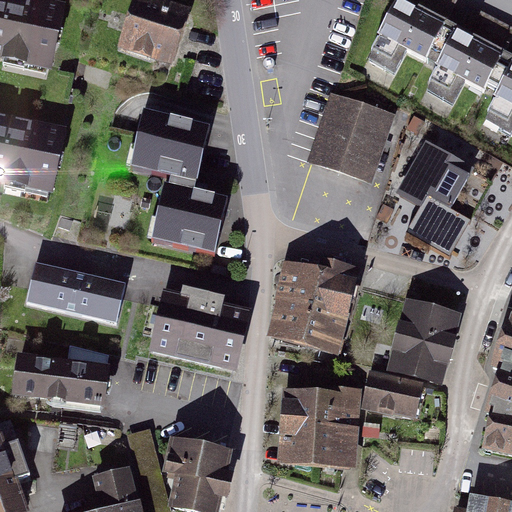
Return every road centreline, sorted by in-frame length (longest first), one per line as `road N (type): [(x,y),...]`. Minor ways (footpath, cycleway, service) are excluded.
road 1 (residential): [(245,511),(260,233)]
road 2 (residential): [(260,233),(228,0)]
road 3 (residential): [(488,286),(260,233)]
road 4 (residential): [(438,511),(488,286)]
